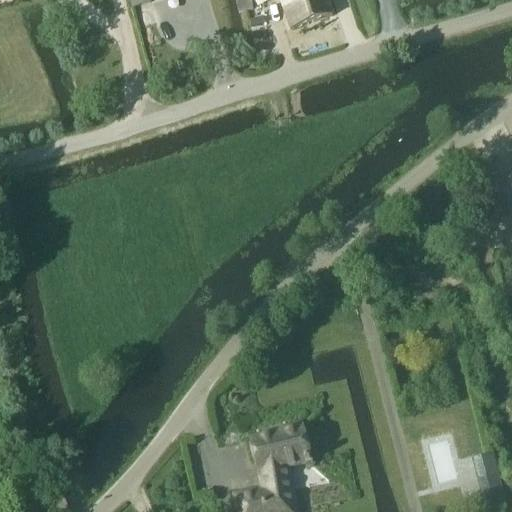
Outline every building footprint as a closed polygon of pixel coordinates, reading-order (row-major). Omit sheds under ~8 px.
[(128,0),(132,11),(170,0),(128,0)] [(234,0),(237,14),(250,11),(247,0),(234,0)] [(278,0),(288,31),(330,19),(324,0),(278,0)] [(312,466),(302,427),(254,440),(264,491),(237,496),(239,511),(289,511),(282,472),(312,466)] [(493,456),(473,461),(478,481),(498,477),(493,456)]
